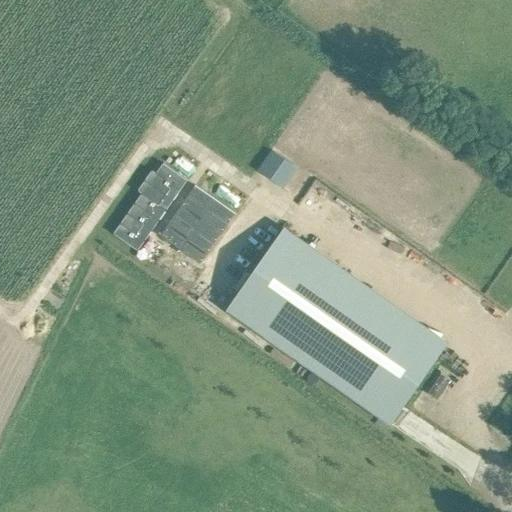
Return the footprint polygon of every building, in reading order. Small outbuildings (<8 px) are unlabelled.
[(273,150),(259,170),(278,184),(292,164),(273,150)] [(141,198),(114,237),(137,254),(185,184),(162,167),(155,175),(152,172),(138,193),(141,198)] [(237,214),(195,187),(158,238),(202,266),(237,214)] [(497,291),(502,273),(406,209),(386,241),(382,252),(383,259),(384,268),(389,269),(406,281),(397,295),(395,300),(388,301),(388,307),(413,305),(418,287),(437,285),(449,266),(452,294),(450,301),(443,301),(443,304),(436,314),(448,313),(449,324),(443,325),(444,335),(439,342),(459,348),(497,291)] [(227,309),(392,424),(438,358),(273,243),(227,309)] [(166,254),(159,263),(191,286),(198,277),(166,254)] [(484,371),(468,392),(476,398),(493,378),(484,371)]
